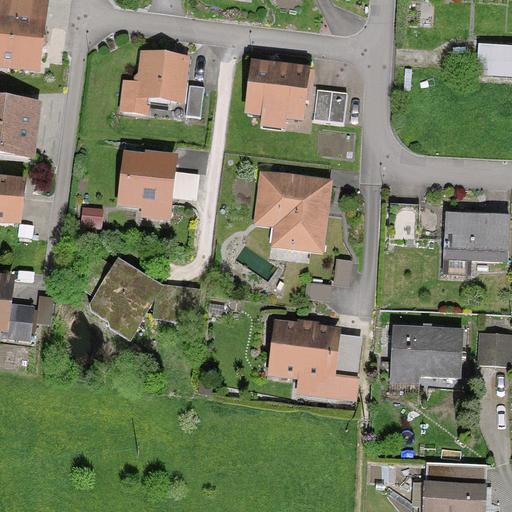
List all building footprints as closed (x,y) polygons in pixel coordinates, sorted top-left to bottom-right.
[(22,0),(0,0),(0,68),(40,74),(50,4),(22,0)] [(511,47),(479,46),(477,75),(511,76),(511,47)] [(189,67),(141,59),(134,103),(183,111),(189,67)] [(312,70),(255,65),(250,117),(307,123),(312,70)] [(204,89),(190,88),(187,116),(201,117),(204,89)] [(347,98),(320,95),(317,123),(344,126),(347,98)] [(44,112),(0,104),(0,159),(36,165),(44,112)] [(178,164),(124,158),(119,205),(143,208),(142,221),(172,224),(178,164)] [(335,184),(266,175),(260,226),(275,228),(273,248),(326,254),(335,184)] [(29,186),(0,181),(0,226),(23,229),(29,186)] [(82,209),(80,229),(102,230),(104,210),(82,209)] [(510,220),(447,217),(445,265),(508,267),(510,220)] [(351,262),(338,261),(336,285),(349,286),(351,262)] [(127,265),(90,310),(133,344),(153,322),(196,329),(201,296),(166,291),(127,265)] [(15,282),(0,279),(0,334),(7,336),(15,282)] [(307,284),(305,299),(330,302),(332,287),(307,284)] [(341,332),(277,324),(270,379),(299,383),(298,395),(354,402),(357,380),(355,380),(335,377),(341,337),(341,332)] [(463,331),(393,329),(392,385),(420,386),(420,382),(462,383),(463,331)] [(341,337),(335,377),(355,380),(360,339),(341,337)] [(510,339),(481,338),(479,367),(509,369),(510,339)] [(485,511),(487,469),(427,466),(425,511),(485,511)]
